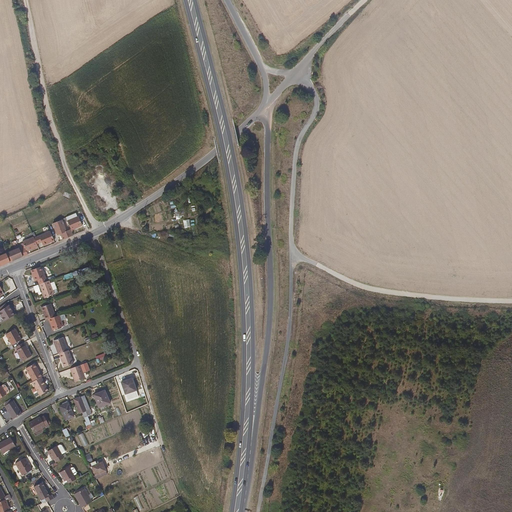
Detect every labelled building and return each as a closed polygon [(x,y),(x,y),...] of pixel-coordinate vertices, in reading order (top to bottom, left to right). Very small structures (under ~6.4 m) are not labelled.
[(118,188),(101,155),(79,167),(97,200),(118,188)] [(109,218),(105,211),(95,217),(99,224),(109,218)] [(78,223),(67,227),(70,233),(71,236),(81,232),(78,223)] [(71,236),(70,233),(65,235),(61,224),(53,227),(55,231),(53,232),(56,239),(59,238),(62,245),(73,241),(71,236)] [(32,241),(35,247),(39,246),(40,249),(41,249),(52,245),(48,235),(32,241)] [(18,255),(21,261),(26,259),(24,255),(36,250),(35,247),(32,241),(32,240),(20,245),(23,252),(18,255)] [(9,265),(21,261),(18,255),(17,252),(6,256),(9,265)] [(0,258),(0,268),(9,265),(6,256),(0,258)] [(34,284),(37,283),(39,287),(47,284),(40,269),(31,273),(34,280),(33,280),(34,284)] [(47,284),(39,287),(42,295),(43,294),(43,296),(43,297),(44,301),(54,297),(49,284),(47,284)] [(16,315),(10,304),(0,310),(0,313),(3,321),(16,315)] [(47,323),(49,322),(56,320),(51,307),(41,311),(47,323)] [(64,329),(60,318),(56,320),(49,322),(51,326),(52,326),(55,332),(64,329)] [(11,348),(20,342),(14,332),(5,337),(11,348)] [(61,357),(69,353),(64,341),(54,344),(59,357),(61,357)] [(22,363),(31,358),(25,347),(16,352),(22,363)] [(75,366),(69,353),(61,357),(66,370),(75,366)] [(85,375),(90,373),(87,365),(82,367),(85,375)] [(33,384),(42,379),(35,366),(26,371),(33,384)] [(87,380),(85,375),(82,367),(72,371),(77,384),(87,380)] [(45,388),(46,387),(42,379),(33,384),(32,385),(40,398),(48,394),(45,388)] [(137,395),(133,383),(128,385),(123,387),(124,391),(127,398),(137,395)] [(111,408),(105,395),(94,399),(100,412),(111,408)] [(90,411),(84,398),(81,400),(86,412),(90,411)] [(23,414),(15,401),(6,406),(14,419),(23,414)] [(67,422),(75,419),(69,404),(60,408),(67,422)] [(48,425),(44,417),(41,419),(40,417),(29,424),(34,433),(48,425)] [(84,447),(89,445),(84,433),(79,435),(84,447)] [(16,447),(12,438),(0,444),(0,449),(3,454),(16,447)] [(57,463),(65,459),(58,447),(48,452),(53,461),(55,460),(57,463)] [(32,470),(26,459),(16,464),(23,476),(32,470)] [(77,475),(74,468),(71,469),(70,468),(60,473),(65,482),(67,482),(68,485),(76,481),(74,477),(77,475)] [(98,481),(108,476),(105,468),(94,473),(98,481)] [(51,497),(49,498),(41,484),(33,489),(40,502),(45,500),(46,503),(49,502),(53,500),(51,497)] [(91,504),(84,490),(74,495),(82,509),(83,508),(91,504)] [(9,506),(7,500),(0,502),(0,511),(5,511),(11,510),(9,506)]
